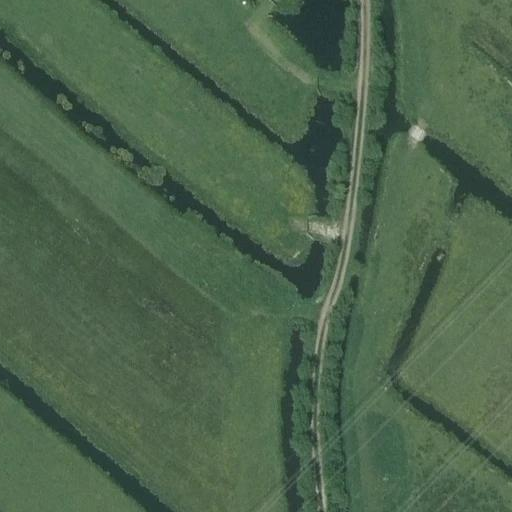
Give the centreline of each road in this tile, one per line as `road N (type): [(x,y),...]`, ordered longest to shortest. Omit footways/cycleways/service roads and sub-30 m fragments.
road 1 (track): [(319,511),(311,394),(366,99),(362,0)]
road 2 (track): [(0,84),(261,309),(326,323)]
road 3 (track): [(215,0),(315,91),(365,91)]
